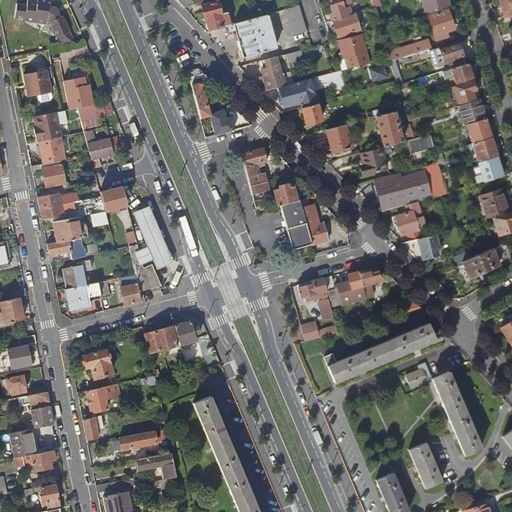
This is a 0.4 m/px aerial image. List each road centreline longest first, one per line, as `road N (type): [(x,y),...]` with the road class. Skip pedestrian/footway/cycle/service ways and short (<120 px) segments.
road 1 (primary): [(337,511),(247,284)]
road 2 (primary): [(211,295),(308,511)]
road 3 (residential): [(276,131),(175,19),(133,28)]
road 4 (residential): [(84,511),(48,337)]
road 5 (primary): [(90,0),(160,161)]
road 6 (residential): [(48,337),(211,295)]
road 7 (residential): [(48,337),(17,180)]
road 8 (residential): [(380,245),(276,131)]
road 9 (primary): [(160,161),(211,295)]
road 10 (primary): [(247,284),(187,157)]
road 11 (primary): [(187,157),(133,28)]
road 12 (residential): [(247,284),(380,245)]
road 13 (residential): [(473,0),(511,125)]
